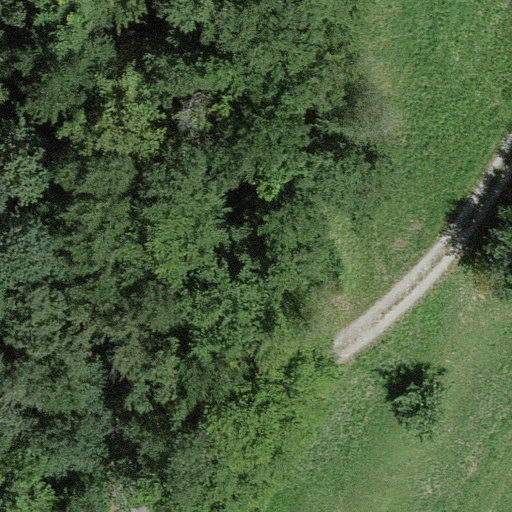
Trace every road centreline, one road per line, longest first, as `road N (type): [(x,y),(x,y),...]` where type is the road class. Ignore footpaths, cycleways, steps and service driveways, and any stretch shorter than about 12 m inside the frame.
road 1 (track): [(126,438),(375,322),(479,210),(511,142)]
road 2 (track): [(126,438),(40,0)]
